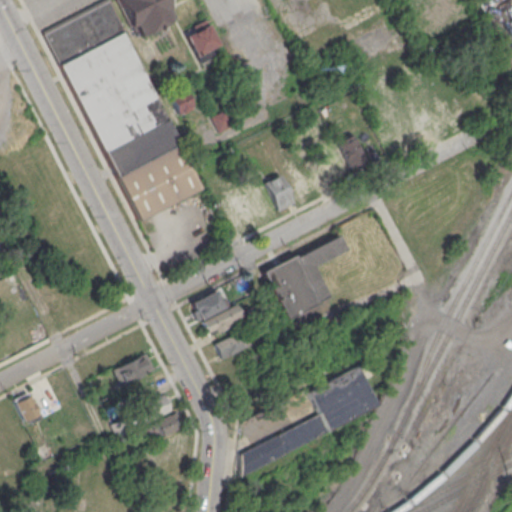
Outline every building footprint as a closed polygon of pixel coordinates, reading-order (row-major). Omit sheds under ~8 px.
[(132,37),(114,0),(163,0),(172,17),(132,37)] [(43,32),(105,1),(198,185),(136,217),(43,32)] [(194,53),(185,35),(204,25),(213,44),(194,53)] [(176,115),(166,93),(180,86),(190,108),(176,115)] [(407,103),(421,129),(437,122),(424,94),(407,103)] [(209,116),(217,130),(229,123),(222,109),(209,116)] [(284,127),(291,144),(306,138),(299,121),(284,127)] [(364,159),(350,133),(335,141),(348,167),(364,159)] [(317,187),(305,157),(280,167),(292,197),(317,187)] [(277,208),(262,181),(276,173),(291,201),(277,208)] [(284,315),(325,293),(310,266),(343,248),(335,233),(261,272),(284,315)] [(199,319),(190,302),(214,289),(223,306),(199,319)] [(209,337),(201,321),(233,304),(241,319),(209,337)] [(233,332),(241,347),(219,359),(211,344),(233,332)] [(149,367),(141,352),(110,368),(117,383),(149,367)] [(354,365),(374,402),(238,475),(239,454),(315,413),(304,392),(354,365)] [(23,420),(12,399),(25,392),(36,414),(23,420)] [(167,409),(158,393),(134,407),(142,422),(167,409)] [(154,439),(147,424),(172,411),(179,425),(154,439)] [(115,436),(108,423),(121,416),(128,429),(115,436)]
